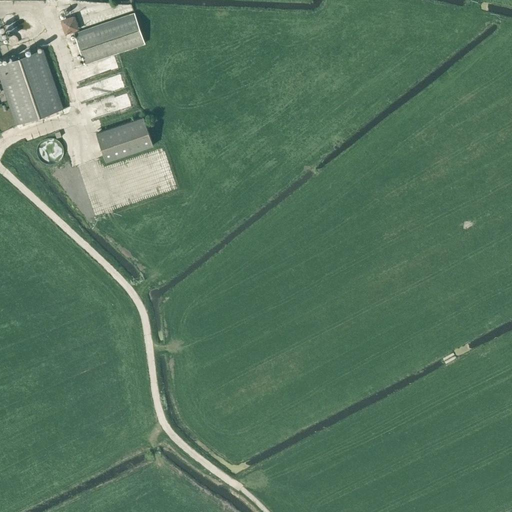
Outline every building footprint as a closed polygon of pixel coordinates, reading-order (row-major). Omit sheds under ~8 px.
[(61,16),(66,30),(81,25),(76,11),(61,16)] [(145,44),(134,12),(73,33),(84,64),(145,44)] [(0,79),(16,125),(63,109),(42,49),(0,64),(0,79)] [(106,99),(107,111),(131,111),(131,98),(106,99)] [(153,145),(143,117),(96,133),(106,162),(153,145)] [(44,163),(48,164),(53,164),(57,163),(60,160),(62,156),(63,151),(62,147),(60,143),(57,140),(52,138),(48,138),(44,140),(40,142),(38,145),(37,149),(37,154),(38,158),(41,161),(44,163)]
